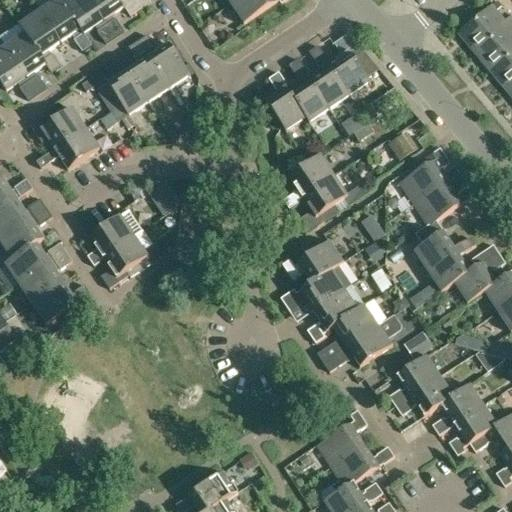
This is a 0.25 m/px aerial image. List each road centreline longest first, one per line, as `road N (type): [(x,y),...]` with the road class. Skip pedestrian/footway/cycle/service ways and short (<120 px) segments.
road 1 (residential): [(511,183),(394,44)]
road 2 (residential): [(250,342),(233,164)]
road 3 (residential): [(228,86),(350,0)]
road 4 (residential): [(233,164),(125,176),(92,197)]
